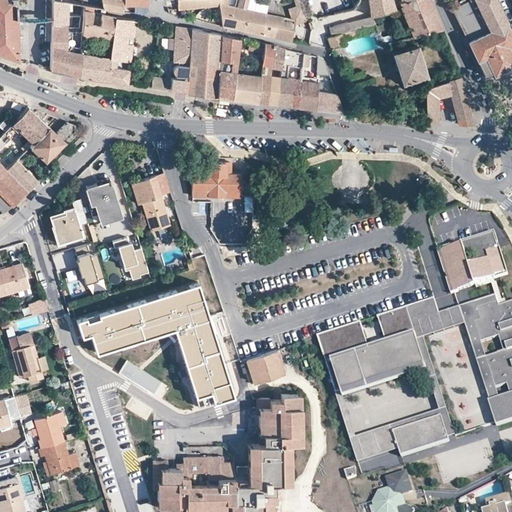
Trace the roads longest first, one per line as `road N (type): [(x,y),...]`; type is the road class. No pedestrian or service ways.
road 1 (tertiary): [(107,120),(353,130)]
road 2 (residential): [(312,49),(160,17),(151,0)]
road 3 (residential): [(107,120),(99,139),(0,232)]
road 4 (residential): [(438,0),(484,108),(485,128),(474,143)]
